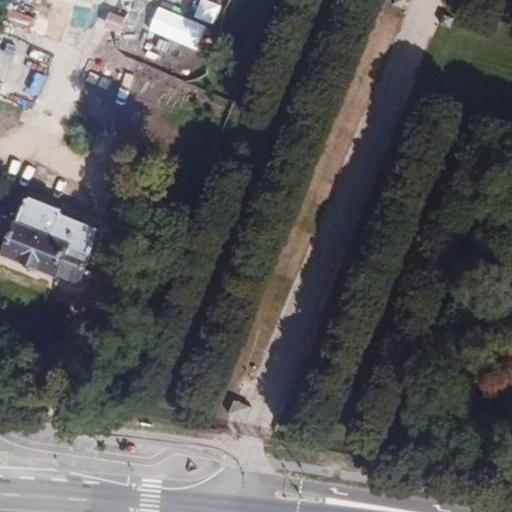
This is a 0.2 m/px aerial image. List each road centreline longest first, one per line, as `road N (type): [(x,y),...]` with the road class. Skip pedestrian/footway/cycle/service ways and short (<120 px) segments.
road 1 (track): [(511,0),(332,427),(272,398)]
road 2 (track): [(272,398),(178,355),(330,0)]
road 3 (track): [(434,0),(272,398)]
road 4 (primary): [(226,511),(0,496)]
road 5 (primary): [(461,511),(242,476)]
road 6 (track): [(272,398),(229,511)]
